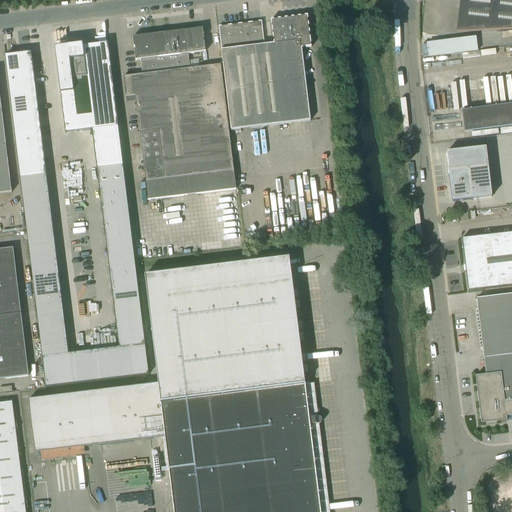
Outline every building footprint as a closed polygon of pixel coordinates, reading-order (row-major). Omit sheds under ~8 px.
[(511,0),(459,0),(455,34),(511,31),(511,0)] [(220,28),(219,29),(222,51),(221,51),(231,131),(310,121),(307,96),(301,49),(312,47),(311,38),(310,34),(311,34),(310,31),(309,26),(309,23),(308,19),(309,19),(308,16),(306,16),(306,17),(302,17),(299,17),(299,18),(295,18),(292,18),(292,19),(288,19),(285,19),(281,20),(281,19),(279,20),(275,21),(275,20),(273,20),(272,21),(270,22),(268,20),(262,21),(260,23),(260,24),(257,24),(257,23),(251,24),(252,25),(247,25),(247,24),(241,25),(241,26),(237,27),(237,26),(231,27),(226,28),(226,27),(220,28)] [(142,75),(123,77),(126,97),(135,96),(148,201),(236,190),(225,96),(221,65),(190,69),(188,54),(206,52),(203,29),(133,37),(136,61),(140,60),(142,75)] [(122,166),(107,43),(44,51),(55,135),(92,130),(93,132),(92,132),(96,169),(122,166)] [(41,136),(30,53),(4,56),(20,179),(46,176),(41,138),(40,138),(40,136),(41,136)] [(0,193),(11,192),(0,99),(0,193)] [(511,103),(460,111),(463,132),(511,125),(511,103)] [(491,197),(485,148),(446,153),(452,202),(491,197)] [(122,166),(96,169),(118,348),(68,354),(42,358),(45,388),(72,385),(122,379),(148,375),(144,345),(122,166)] [(68,354),(46,176),(20,179),(42,358),(68,354)] [(511,233),(462,239),(468,291),(511,286),(511,233)] [(0,379),(27,376),(12,249),(0,250),(0,379)] [(35,453),(164,437),(173,511),(320,511),(310,430),(316,429),(315,420),(309,420),(289,259),(144,277),(158,385),(28,401),(35,453)] [(511,293),(476,298),(485,375),(487,385),(480,386),(484,419),(500,417),(500,421),(506,420),(506,417),(511,415),(511,293)] [(84,309),(84,320),(101,321),(102,310),(84,309)] [(0,511),(25,511),(11,401),(0,402),(0,511)] [(498,511),(511,511),(511,484),(495,486),(498,511)]
